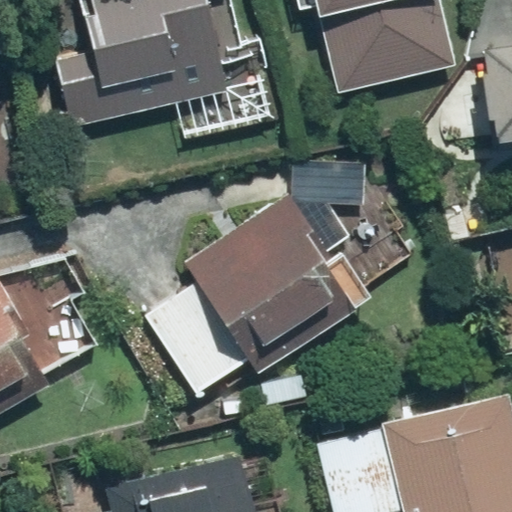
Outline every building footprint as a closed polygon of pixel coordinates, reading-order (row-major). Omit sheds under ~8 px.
[(85,0),(81,1),(85,19),(36,31),(58,125),(171,99),(181,138),(267,118),(248,36),(236,39),(226,0),(85,0)] [(329,90),(446,63),(431,0),(284,0),(288,13),(310,8),(329,90)] [(511,39),(464,46),(478,140),(511,134),(511,39)] [(321,258),(279,194),(178,261),(192,281),(136,317),(192,403),(349,301),(321,258)] [(0,376),(33,356),(0,301),(0,376)] [(511,511),(511,456),(496,393),(309,439),(326,511),(351,511),(387,503),(389,511),(511,511)] [(246,511),(236,460),(93,489),(97,511),(246,511)]
